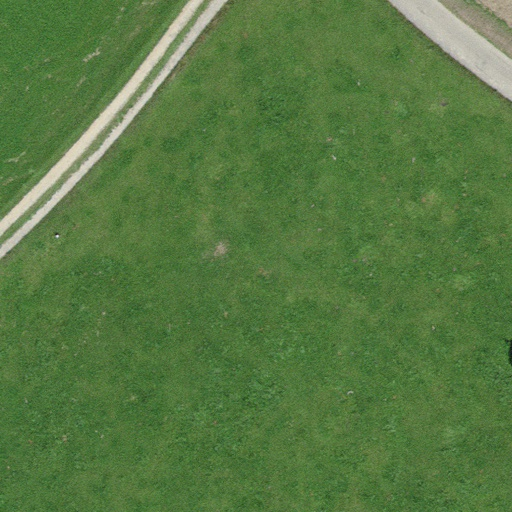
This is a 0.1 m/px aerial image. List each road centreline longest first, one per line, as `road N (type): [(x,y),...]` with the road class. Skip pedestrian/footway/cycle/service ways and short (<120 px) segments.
road 1 (track): [(0,255),(216,0)]
road 2 (unclassified): [(416,0),(511,84)]
